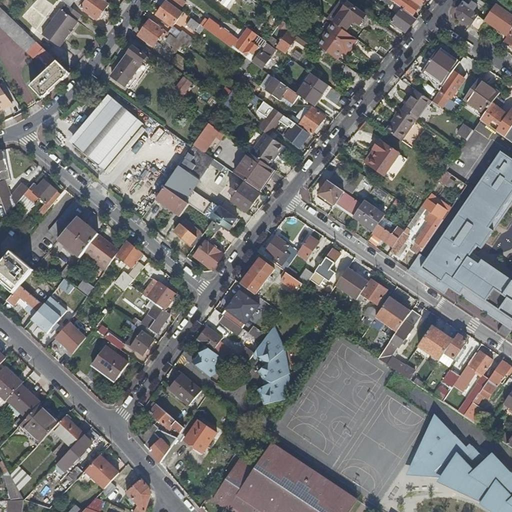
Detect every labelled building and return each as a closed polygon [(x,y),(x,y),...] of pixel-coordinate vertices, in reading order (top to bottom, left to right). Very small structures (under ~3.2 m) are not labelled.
[(97,20),(109,4),(103,0),(87,0),(81,8),(97,20)] [(181,0),(165,0),(167,1),(180,10),(185,3),(181,0)] [(345,0),(342,0),(328,19),(333,23),(349,2),(345,0)] [(412,16),(419,6),(411,0),(388,0),(393,3),(402,9),(412,16)] [(172,27),(183,12),(180,10),(167,1),(156,15),(163,20),(169,24),(172,27)] [(359,23),(366,14),(349,2),(333,23),(344,31),(353,19),(359,23)] [(469,7),(463,2),(456,11),(458,19),(477,32),(484,22),(478,17),(478,16),(473,13),(477,7),(472,3),(471,4),(469,7)] [(399,14),(402,9),(393,3),(390,7),(399,14)] [(66,4),(51,23),(68,36),(83,16),(70,6),(66,4)] [(486,19),(508,35),(511,29),(511,16),(496,5),(486,19)] [(34,58),(39,54),(43,49),(0,7),(0,25),(27,52),(28,52),(34,58)] [(391,22),(405,32),(416,19),(412,16),(402,9),(399,14),(391,22)] [(195,32),(200,25),(191,19),(186,25),(195,32)] [(153,47),(165,30),(150,20),(138,36),(153,47)] [(209,20),(203,27),(246,58),(252,62),(265,43),(266,42),(248,29),(238,42),(236,40),(236,39),(220,27),(219,29),(211,23),(211,22),(209,20)] [(305,44),(308,39),(289,26),(281,20),(278,26),(287,32),(277,47),(285,54),(296,38),(305,44)] [(60,48),(68,36),(51,23),(43,35),(60,48)] [(350,50),(357,40),(344,31),(333,23),(316,45),(337,59),(342,52),(345,47),(350,50)] [(182,31),(176,39),(183,43),(188,48),(194,40),(182,31)] [(178,50),(183,43),(176,39),(170,35),(167,39),(167,42),(178,50)] [(277,41),(270,36),(266,42),(273,47),(277,41)] [(275,50),(265,43),(252,62),(258,66),(262,69),(275,50)] [(129,53),(122,62),(136,71),(144,60),(146,62),(148,58),(133,47),(132,48),(131,49),(129,52),(129,53)] [(350,50),(345,47),(342,52),(346,55),(350,50)] [(57,62),(43,49),(39,54),(49,64),(51,62),(54,65),(57,62)] [(296,49),(292,55),(297,59),(301,53),(296,49)] [(424,69),(445,82),(457,65),(436,51),(424,69)] [(27,107),(35,103),(26,86),(28,85),(10,52),(0,57),(27,107)] [(240,67),(246,71),(252,62),(246,58),(240,67)] [(69,74),(57,62),(54,65),(50,69),(30,88),(42,100),(43,101),(69,75),(69,74)] [(125,86),(136,71),(122,62),(112,76),(125,86)] [(249,79),(258,66),(252,62),(246,71),(243,75),(249,79)] [(353,81),(358,74),(346,66),(340,73),(353,81)] [(441,91),(439,90),(431,101),(432,101),(442,108),(463,78),(454,72),(441,91)] [(284,85),(288,80),(278,73),(274,78),(275,79),(284,85)] [(243,87),(249,79),(243,75),(237,83),(243,87)] [(312,75),(298,95),(301,97),(312,105),(326,85),(312,75)] [(183,78),(176,89),(183,95),(191,84),(183,78)] [(299,100),(301,97),(298,95),(284,85),(275,79),(266,91),(281,101),(284,97),(293,104),(297,99),(299,100)] [(483,86),(484,85),(477,80),(464,98),(474,105),(485,113),(491,104),(492,103),(497,95),(483,86)] [(251,98),(253,94),(243,87),(237,83),(235,87),(251,98)] [(483,86),(497,95),(499,93),(485,83),(484,85),(483,86)] [(424,84),(421,90),(431,95),(434,89),(424,84)] [(0,111),(14,107),(0,86),(0,111)] [(404,103),(406,105),(416,90),(414,89),(404,103)] [(426,104),(429,100),(416,90),(406,105),(402,110),(415,120),(426,104)] [(240,97),(231,91),(223,104),(231,110),(240,97)] [(112,98),(146,123),(150,118),(117,93),(112,98)] [(146,123),(112,98),(73,144),(105,172),(116,158),(120,154),(132,140),(146,123)] [(488,126),(491,121),(500,127),(500,126),(508,132),(511,125),(511,109),(508,114),(492,103),(491,104),(485,113),(483,116),(480,120),(488,126)] [(485,113),(474,105),(471,108),(483,116),(485,113)] [(303,132),(304,130),(298,126),(292,121),(273,108),(258,128),(266,134),(269,136),(279,122),(288,128),(289,126),(291,128),(284,137),(299,149),(308,136),(303,132)] [(301,108),(292,121),(298,126),(299,125),(312,135),(325,117),(312,108),(301,108)] [(402,110),(400,109),(386,130),(401,140),(411,147),(425,127),(415,120),(402,110)] [(180,116),(175,122),(181,127),(186,121),(180,116)] [(239,154),(243,149),(209,124),(194,144),(202,150),(214,134),(221,139),(220,141),(239,154)] [(458,131),(468,138),(473,130),(464,124),(458,131)] [(269,167),(283,146),(269,136),(266,134),(251,154),(269,167)] [(399,154),(379,140),(372,149),(376,152),(368,164),(384,176),(399,154)] [(199,180),(214,159),(202,150),(194,144),(192,148),(186,157),(179,166),(199,180)] [(376,152),(372,149),(364,161),(368,164),(376,152)] [(8,177),(3,150),(0,150),(0,198),(7,216),(19,201),(25,195),(29,189),(22,184),(11,198),(3,179),(8,177)] [(152,196),(156,199),(165,187),(179,166),(186,157),(178,151),(152,189),(148,185),(150,182),(146,179),(133,194),(146,205),(152,196)] [(259,190),(273,170),(269,167),(251,154),(250,153),(235,174),(259,190)] [(511,160),(501,153),(420,270),(459,297),(465,289),(486,303),(494,292),(508,302),(500,313),(511,321),(511,160)] [(192,191),(200,180),(199,180),(179,166),(165,187),(185,201),(192,191)] [(351,196),(365,177),(355,170),(351,177),(338,168),(329,181),(351,196)] [(444,185),(451,175),(445,171),(438,181),(444,185)] [(25,195),(37,205),(41,200),(45,204),(43,206),(44,207),(39,213),(43,216),(60,195),(43,180),(38,186),(35,183),(29,189),(25,195)] [(336,203),(354,215),(362,204),(351,196),(329,181),(319,194),(334,205),(336,203)] [(245,184),(241,189),(235,185),(231,190),(235,192),(233,194),(236,196),(232,201),(248,212),(260,195),(245,184)] [(387,194),(374,186),(370,193),(382,201),(387,194)] [(156,199),(181,217),(185,211),(190,205),(185,201),(165,187),(156,199)] [(202,214),(210,202),(192,191),(185,201),(190,205),(198,211),(202,214)] [(432,218),(417,240),(414,245),(411,249),(419,254),(439,224),(438,223),(446,210),(442,207),(444,203),(431,194),(423,206),(430,211),(427,215),(432,218)] [(29,210),(37,205),(25,195),(19,201),(29,210)] [(211,220),(220,207),(211,201),(210,202),(202,214),(211,220)] [(385,215),(364,201),(362,204),(354,215),(353,217),(373,231),(378,224),(385,215)] [(47,233),(57,241),(58,240),(78,217),(83,211),(73,202),(47,233)] [(404,210),(406,206),(400,202),(397,206),(404,210)] [(194,217),(198,211),(190,205),(185,211),(194,217)] [(220,207),(211,220),(213,221),(228,232),(237,219),(220,207)] [(420,214),(417,212),(416,213),(404,231),(402,233),(392,248),(390,252),(395,255),(408,236),(406,235),(420,214)] [(58,240),(80,258),(85,251),(98,235),(99,234),(78,217),(58,240)] [(187,242),(193,247),(203,235),(185,220),(175,232),(187,242)] [(231,245),(236,238),(228,232),(213,221),(207,228),(203,234),(206,236),(210,230),(231,245)] [(388,231),(378,224),(373,231),(372,234),(392,248),(402,233),(404,231),(398,227),(394,231),(390,228),(388,231)] [(119,252),(98,235),(85,251),(107,268),(119,252)] [(311,252),(313,248),(317,242),(309,236),(297,253),(297,254),(305,260),(311,252)] [(276,262),(280,266),(288,254),(284,251),(288,246),(276,237),(266,250),(278,260),(276,262)] [(133,270),(134,269),(139,263),(138,262),(143,255),(127,242),(117,256),(133,270)] [(193,247),(187,242),(180,252),(186,257),(193,247)] [(194,258),(212,270),(224,255),(206,242),(194,258)] [(297,253),(288,246),(284,251),(288,254),(280,266),(286,270),(287,267),(297,254),(297,253)] [(336,260),(338,256),(340,254),(331,249),(321,265),(320,264),(314,272),(312,275),(305,286),(307,288),(310,283),(317,287),(318,286),(319,285),(336,260)] [(33,270),(11,253),(0,266),(0,280),(14,292),(20,286),(21,285),(33,270)] [(255,295),(267,279),(269,276),(273,270),(260,259),(241,284),(255,295)] [(133,270),(128,275),(133,280),(144,267),(140,264),(135,270),(134,269),(133,270)] [(296,273),(287,267),(286,270),(284,272),(293,278),(296,273)] [(335,286),(356,300),(368,282),(348,268),(343,275),(335,286)] [(305,270),(298,281),(302,284),(305,286),(312,275),(305,270)] [(280,280),(297,292),(302,284),(298,281),(293,278),(284,272),(283,271),(281,274),(283,276),(280,280)] [(323,289),(318,295),(325,300),(335,286),(343,275),(338,272),(333,279),(334,279),(326,291),(323,289)] [(115,284),(124,291),(129,285),(133,280),(128,275),(125,273),(115,284)] [(83,278),(76,287),(87,295),(93,286),(83,278)] [(370,279),(368,282),(356,300),(356,301),(360,303),(363,299),(364,297),(367,299),(377,305),(387,291),(370,279)] [(151,301),(166,311),(177,296),(154,280),(143,295),(151,301)] [(73,289),(62,281),(58,287),(68,295),(73,289)] [(13,306),(17,301),(20,298),(29,306),(26,309),(25,310),(34,317),(43,306),(20,286),(14,292),(15,293),(7,301),(13,306)] [(240,291),(222,315),(242,328),(259,305),(240,291)] [(20,298),(17,301),(26,309),(29,306),(20,298)] [(409,314),(387,299),(378,312),(375,316),(397,331),(409,314)] [(152,310),(148,316),(155,320),(150,328),(157,334),(162,326),(164,327),(168,322),(166,321),(170,314),(166,311),(151,301),(147,306),(152,310)] [(61,317),(45,304),(44,305),(43,306),(34,317),(31,320),(47,333),(61,317)] [(366,316),(372,321),(375,316),(378,312),(372,308),(366,316)] [(421,315),(412,309),(409,314),(397,331),(379,359),(400,373),(403,368),(406,364),(392,355),(398,347),(399,347),(421,315)] [(172,311),(170,314),(170,315),(176,319),(179,315),(172,311)] [(238,336),(243,329),(242,328),(222,315),(221,314),(216,321),(238,336)] [(155,320),(148,316),(143,323),(147,326),(150,328),(155,320)] [(147,326),(143,323),(141,322),(137,327),(142,331),(143,331),(147,326)] [(268,334),(285,348),(274,325),(268,334)] [(150,328),(147,326),(143,331),(153,339),(157,334),(150,328)] [(420,348),(439,360),(444,352),(453,340),(432,326),(416,349),(419,350),(420,348)] [(125,343),(125,344),(134,351),(135,349),(131,346),(142,331),(137,327),(125,343)] [(255,353),(252,351),(248,348),(239,362),(228,355),(230,352),(224,348),(217,344),(219,341),(222,338),(207,328),(198,341),(205,345),(208,348),(224,359),(232,365),(241,372),(255,353)] [(71,351),(73,353),(80,345),(64,329),(56,337),(57,338),(50,345),(64,358),(71,351)] [(131,346),(135,349),(143,355),(155,340),(153,339),(143,331),(142,331),(131,346)] [(282,378),(291,372),(278,356),(285,348),(268,334),(262,343),(261,343),(267,349),(263,355),(263,356),(269,361),(261,368),(266,374),(272,370),(278,378),(269,384),(273,392),(266,394),(269,403),(289,398),(282,378)] [(466,341),(457,334),(453,340),(444,352),(454,359),(466,341)] [(114,336),(109,342),(118,348),(121,350),(125,344),(114,336)] [(256,345),(259,347),(261,343),(262,343),(252,336),(249,340),(256,345)] [(267,349),(261,343),(259,347),(258,348),(260,356),(263,355),(267,349)] [(201,359),(208,348),(205,345),(196,356),(201,359)] [(93,365),(101,371),(114,354),(105,347),(92,365),(93,366),(93,365)] [(211,377),(224,359),(208,348),(201,359),(196,356),(191,362),(211,377)] [(291,372),(285,348),(278,356),(291,372)] [(492,361),(477,350),(459,377),(454,384),(457,386),(458,384),(460,385),(464,379),(466,380),(471,372),(468,371),(471,367),(482,374),(477,381),(478,382),(477,383),(458,411),(464,415),(487,381),(489,379),(482,374),(492,361)] [(454,359),(444,352),(439,360),(449,367),(454,359)] [(128,364),(114,354),(101,371),(114,381),(114,382),(115,382),(128,364)] [(224,359),(211,377),(232,365),(224,359)] [(511,367),(501,361),(489,379),(487,381),(497,388),(511,367)] [(0,373),(0,394),(7,401),(7,400),(21,385),(23,383),(6,367),(0,373)] [(410,372),(403,368),(400,373),(406,377),(410,372)] [(269,383),(269,384),(278,378),(272,370),(266,374),(263,381),(269,383)] [(443,382),(451,388),(454,384),(459,377),(451,371),(443,382)] [(282,378),(289,398),(290,397),(291,372),(282,378)] [(189,406),(202,390),(182,374),(169,389),(189,406)] [(417,377),(413,382),(421,387),(425,382),(417,377)] [(262,393),(266,394),(273,392),(269,384),(264,387),(262,393)] [(15,423),(19,426),(39,406),(41,404),(21,385),(7,400),(23,415),(15,423)] [(438,386),(434,396),(443,400),(448,390),(438,386)] [(511,390),(503,403),(511,409),(511,390)] [(172,426),(180,433),(184,428),(176,421),(175,421),(157,405),(157,404),(154,402),(153,404),(155,406),(150,412),(169,430),(172,426)] [(18,428),(37,446),(53,429),(58,424),(39,406),(19,426),(18,428)] [(52,454),(61,462),(72,450),(85,435),(70,421),(72,419),(67,415),(58,424),(53,429),(65,440),(52,454)] [(199,420),(185,440),(204,453),(217,432),(199,420)] [(511,511),(511,473),(509,476),(493,459),(489,462),(473,446),(468,448),(455,435),(451,437),(433,420),(418,452),(418,454),(419,457),(419,459),(421,462),(423,463),(425,464),(427,465),(429,465),(432,465),(434,464),(436,462),(438,461),(438,460),(439,459),(442,454),(446,453),(451,462),(441,478),(438,482),(482,502),(480,504),(491,511),(511,511)] [(148,432),(152,435),(157,429),(152,425),(147,431),(148,432)] [(147,441),(145,444),(161,462),(170,448),(174,443),(177,438),(157,428),(157,429),(152,435),(147,441)] [(72,450),(77,455),(79,457),(94,441),(91,438),(93,436),(89,431),(87,434),(85,435),(72,450)] [(152,435),(148,432),(143,438),(147,441),(152,435)] [(505,432),(500,439),(507,444),(511,436),(505,432)] [(272,444),(256,468),(240,458),(213,500),(230,511),(346,511),(356,499),(272,444)] [(68,464),(77,455),(72,450),(61,462),(58,464),(61,467),(66,461),(68,464)] [(418,454),(418,452),(408,475),(441,478),(451,462),(446,453),(442,454),(439,459),(438,460),(438,461),(436,462),(434,464),(432,465),(429,465),(427,465),(425,464),(423,463),(421,462),(419,459),(419,457),(418,454)] [(119,474),(100,456),(85,472),(104,490),(110,483),(119,474)] [(0,462),(0,468),(4,476),(10,475),(2,461),(0,462)] [(30,479),(18,467),(10,475),(19,491),(30,479)] [(67,478),(74,484),(84,473),(78,467),(67,478)] [(4,476),(12,501),(24,501),(19,491),(10,475),(4,476)] [(133,511),(145,511),(150,497),(149,489),(139,476),(137,478),(138,479),(134,483),(134,482),(130,485),(132,487),(127,493),(131,498),(135,502),(137,505),(133,511)] [(116,488),(110,483),(104,490),(101,494),(106,499),(116,488)] [(10,501),(8,511),(22,511),(24,501),(12,501),(10,501)]
